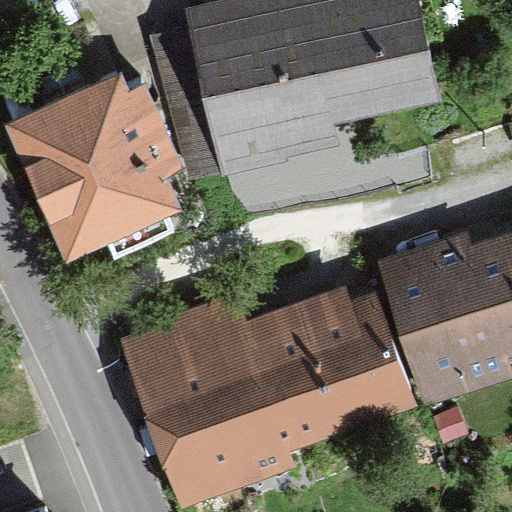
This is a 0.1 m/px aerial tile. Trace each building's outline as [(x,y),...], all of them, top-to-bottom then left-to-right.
[(253,0),(173,17),(206,164),(265,151),(261,130),(413,97),(391,0),(253,0)] [(0,124),(0,130),(51,258),(156,216),(146,192),(162,185),(127,97),(110,104),(102,83),(0,124)] [(511,112),(499,116),(507,141),(511,139),(511,112)] [(496,343),(511,338),(511,229),(382,271),(421,395),(505,368),(496,343)] [(214,310),(120,341),(165,474),(393,397),(358,294),(224,340),(214,310)]
